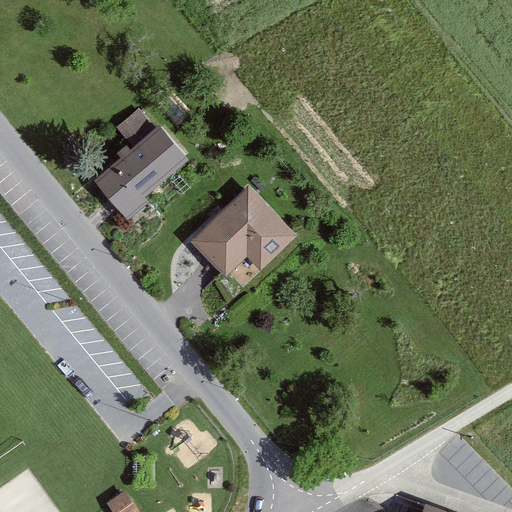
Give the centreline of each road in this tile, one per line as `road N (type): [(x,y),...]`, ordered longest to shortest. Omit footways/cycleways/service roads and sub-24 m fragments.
road 1 (unclassified): [(307,511),(0,130)]
road 2 (unclassified): [(511,391),(307,511)]
